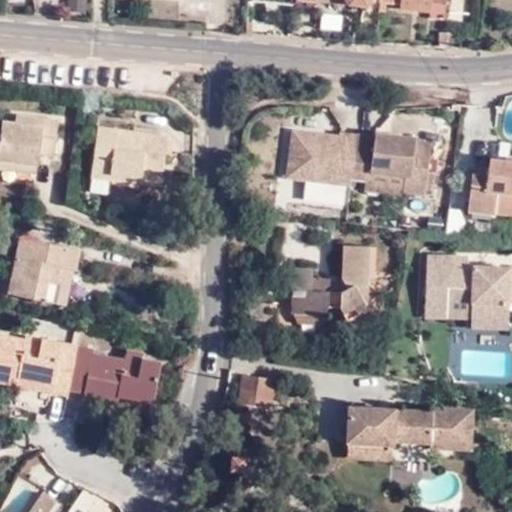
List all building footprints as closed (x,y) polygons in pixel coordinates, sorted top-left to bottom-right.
[(381,0),(382,0),(382,1),(382,2),(432,12),(433,0),(381,0)] [(445,0),(433,0),(432,12),(432,17),(443,18),(445,0)] [(15,115),(13,122),(24,124),(26,116),(15,115)] [(0,160),(20,163),(40,165),(41,154),(55,156),(58,121),(26,116),(24,124),(13,122),(4,122),(0,157),(0,160)] [(142,180),(141,191),(160,193),(165,137),(98,131),(94,186),(110,187),(112,177),(142,180)] [(371,146),(372,141),(337,136),(335,142),(291,137),(284,182),(347,189),(349,174),(402,181),(401,193),(423,197),(430,147),(414,145),(414,141),(397,139),(396,149),(371,146)] [(373,136),(372,141),(371,146),(396,149),(397,139),(373,136)] [(0,168),(39,173),(40,165),(20,163),(0,160),(0,168)] [(492,177),(476,175),(471,213),(497,216),(501,205),(511,208),(511,161),(495,160),(494,170),(492,177)] [(477,167),(476,175),(492,177),(494,170),(477,167)] [(402,181),(367,176),(366,189),(401,193),(402,181)] [(110,187),(141,191),(142,180),(112,177),(110,187)] [(444,224),(429,223),(428,238),(442,239),(444,224)] [(14,292),(58,300),(65,268),(78,270),(81,247),(24,237),(14,292)] [(348,291),(342,294),(342,310),(357,335),(376,323),(357,290),(367,289),(367,249),(344,249),(343,266),(342,278),(348,291)] [(424,321),(448,321),(448,320),(448,290),(472,292),(471,321),(471,328),(510,330),(510,306),(511,305),(511,266),(511,267),(510,272),(468,269),(467,261),(426,259),(424,321)] [(73,302),(78,270),(65,268),(58,300),(73,302)] [(329,309),(328,295),(311,293),(312,278),(312,272),(283,272),(283,293),(292,294),(291,315),(293,315),(323,318),(329,309)] [(329,279),(312,278),(311,293),(328,295),(329,279)] [(252,302),(265,301),(266,280),(252,280),(252,302)] [(472,292),(448,290),(448,320),(471,321),(472,292)] [(342,294),(328,295),(329,309),(342,310),(342,294)] [(323,326),(323,318),(293,315),(299,325),(323,326)] [(70,399),(71,393),(79,349),(28,338),(26,343),(0,336),(0,384),(18,388),(20,378),(52,385),(50,394),(70,399)] [(79,349),(71,393),(90,397),(88,403),(121,409),(124,400),(156,407),(164,366),(129,359),(126,364),(96,356),(95,352),(79,349)] [(239,406),(267,410),(272,381),(244,377),(239,406)] [(18,388),(50,394),(52,385),(20,378),(18,388)] [(155,417),(156,407),(124,400),(121,409),(155,417)] [(348,448),(392,451),(393,447),(427,448),(432,452),(470,455),(474,414),(433,411),(432,417),(350,412),(348,448)] [(390,468),(392,451),(348,448),(347,464),(390,468)] [(234,468),(246,471),(248,461),(237,458),(234,468)] [(32,511),(51,511),(56,504),(42,495),(32,511)]
